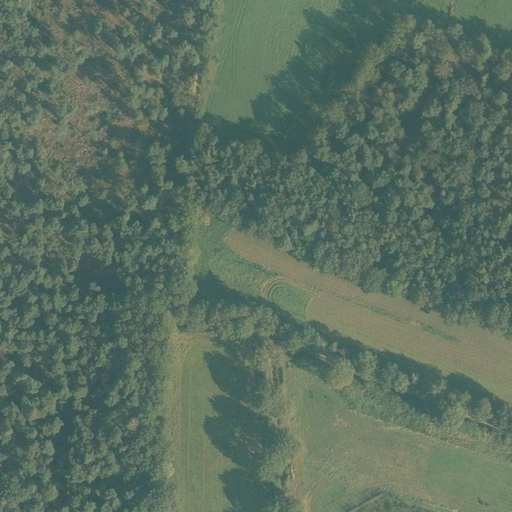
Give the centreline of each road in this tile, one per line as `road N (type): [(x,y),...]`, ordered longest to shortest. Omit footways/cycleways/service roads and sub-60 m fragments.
road 1 (track): [(166,317),(209,0)]
road 2 (track): [(511,429),(265,332)]
road 3 (track): [(265,332),(284,511)]
road 4 (track): [(166,317),(0,312)]
